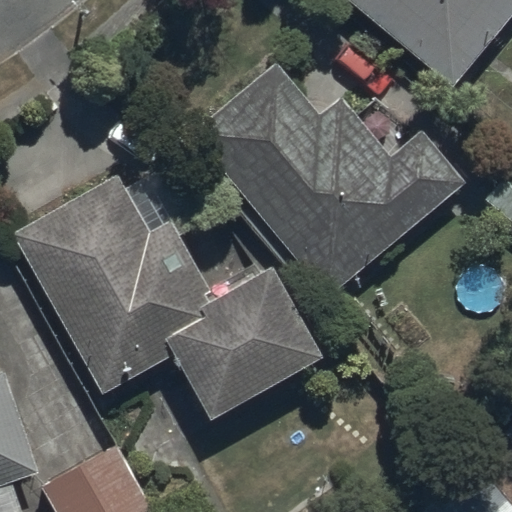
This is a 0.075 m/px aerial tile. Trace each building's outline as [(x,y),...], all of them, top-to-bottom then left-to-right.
[(511,0),(355,0),(454,78),(511,5),(511,0)] [(320,107),(277,55),(192,128),(331,293),(469,177),(423,123),(391,150),(340,90),(320,107)] [(121,164),(11,228),(103,388),(176,346),(213,410),(325,345),(273,255),(215,289),(181,232),(230,203),(194,140),(129,177),(121,164)] [(511,164),(486,193),(511,216),(511,164)] [(0,511),(0,479),(41,465),(6,361),(0,362),(0,511)] [(436,461),(409,429),(363,467),(390,499),(436,461)] [(42,480),(59,511),(159,511),(118,438),(42,480)] [(419,511),(511,511),(511,492),(483,458),(419,511)]
